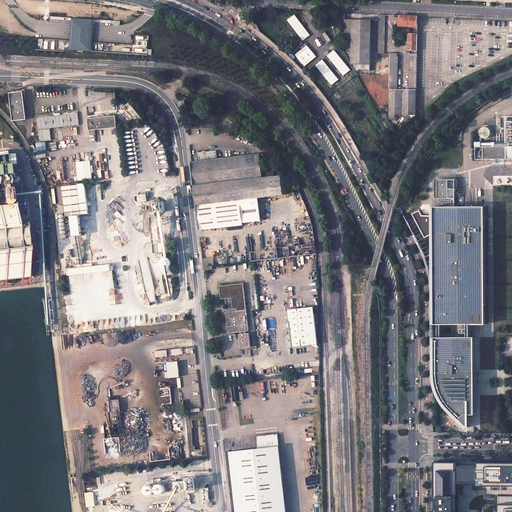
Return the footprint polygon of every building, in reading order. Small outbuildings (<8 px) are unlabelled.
[(303,41),(310,35),(294,14),(287,20),(303,41)] [(69,42),(68,51),(90,53),(91,43),(92,31),(92,22),(71,20),(70,29),(69,42)] [(370,70),(371,21),(346,20),(346,50),(351,50),(351,65),(356,65),(356,70),(370,70)] [(417,51),(417,34),(407,34),(407,51),(417,51)] [(133,44),(91,42),(91,51),(148,54),(149,35),(134,35),(133,44)] [(294,55),(304,67),(316,56),(306,45),(294,55)] [(334,50),(327,56),(343,76),(350,70),(334,50)] [(417,99),(417,52),(410,52),(409,89),(397,89),(398,56),(396,56),(396,53),(390,53),(389,114),(416,115),(417,99)] [(322,60),(315,66),(331,85),(338,80),(322,60)] [(9,92),(12,121),(26,119),(23,91),(9,92)] [(46,116),(37,117),(38,130),(39,130),(40,141),(51,140),(50,128),(58,127),(59,128),(60,127),(79,125),(78,112),(69,113),(68,112),(67,113),(63,114),(52,116),(52,115),(48,116),(47,115),(46,116)] [(115,115),(88,118),(90,130),(117,127),(115,115)] [(491,132),(491,130),(490,129),(489,128),(486,127),(484,127),(482,128),(480,130),(480,131),(480,133),(480,136),(482,137),(484,138),(486,138),(488,137),(490,135),(491,132)] [(45,143),(36,144),(37,151),(46,151),(45,143)] [(511,146),(476,147),(476,160),(511,158),(511,146)] [(191,162),(196,205),(258,198),(283,195),(281,175),(274,175),(274,167),(262,169),(260,154),(206,160),(206,159),(217,158),(216,150),(198,152),(198,160),(204,159),(204,160),(191,162)] [(6,152),(0,152),(0,279),(28,276),(21,229),(15,229),(14,222),(11,195),(10,191),(13,191),(15,189),(17,187),(18,184),(18,180),(16,177),(14,175),(11,174),(8,173),(8,172),(6,152)] [(90,161),(76,162),(77,181),(92,179),(90,161)] [(455,200),(455,178),(437,178),(437,200),(455,200)] [(85,184),(57,187),(59,205),(65,204),(66,216),(71,216),(73,236),(76,236),(79,235),(82,235),(80,215),(89,214),(85,184)] [(148,193),(137,195),(138,202),(149,201),(148,193)] [(258,198),(196,205),(198,219),(199,230),(243,225),(243,222),(261,220),(258,198)] [(164,201),(154,202),(155,212),(165,211),(164,201)] [(433,207),(434,324),(438,324),(441,324),(467,325),(470,324),(485,325),(484,207),(433,207)] [(315,244),(252,251),(253,261),(285,257),(287,268),(302,266),(301,255),(308,255),(309,269),(317,269),(317,254),(315,244)] [(213,259),(203,260),(204,270),(214,269),(214,265),(247,262),(246,252),(228,254),(228,258),(222,259),(222,258),(213,259)] [(169,258),(167,257),(165,257),(164,258),(162,259),(161,261),(161,262),(161,264),(162,266),(164,267),(165,268),(168,268),(170,267),(171,265),(172,263),(171,261),(171,259),(169,258)] [(80,265),(77,265),(78,269),(68,270),(69,277),(111,270),(110,264),(93,266),(93,263),(83,264),(80,265)] [(221,298),(231,297),(234,311),(246,310),(242,283),(219,285),(221,298)] [(147,287),(148,302),(155,302),(155,287),(147,287)] [(313,305),(287,308),(292,346),(317,343),(313,305)] [(234,311),(225,312),(228,333),(241,331),(241,333),(239,333),(240,347),(250,346),(249,332),(247,332),(247,330),(249,330),(246,310),(234,311)] [(441,324),(438,324),(438,337),(434,337),(434,357),(434,385),(435,389),(438,397),(445,407),(449,410),(456,417),(459,421),(460,420),(468,428),(468,414),(470,414),(470,415),(475,415),(475,381),(474,376),(475,376),(475,365),(474,337),(470,337),(470,324),(467,325),(467,329),(461,329),(461,333),(467,333),(467,337),(441,337),(441,324)] [(183,348),(155,351),(155,357),(183,354),(183,348)] [(178,361),(167,362),(169,378),(180,377),(178,361)] [(257,449),(230,452),(236,511),(287,511),(278,433),(256,436),(257,449)] [(459,511),(459,481),(466,481),(472,481),(472,487),(511,486),(511,507),(499,507),(498,511),(511,511),(511,465),(474,466),(474,469),(457,469),(457,465),(433,466),(433,511),(459,511)] [(192,480),(187,481),(188,489),(197,488),(196,481),(192,482),(192,480)] [(187,491),(185,481),(175,482),(176,492),(187,491)] [(161,484),(159,484),(157,484),(156,485),(155,487),(155,490),(157,493),(159,494),(162,493),(164,492),(165,489),(165,487),(163,485),(161,484)] [(151,485),(148,485),(146,486),(145,487),(144,490),(145,492),(146,494),(148,495),(151,494),(153,493),(154,492),(154,489),(153,487),(151,485)] [(92,492),(85,493),(87,507),(94,506),(92,492)]
